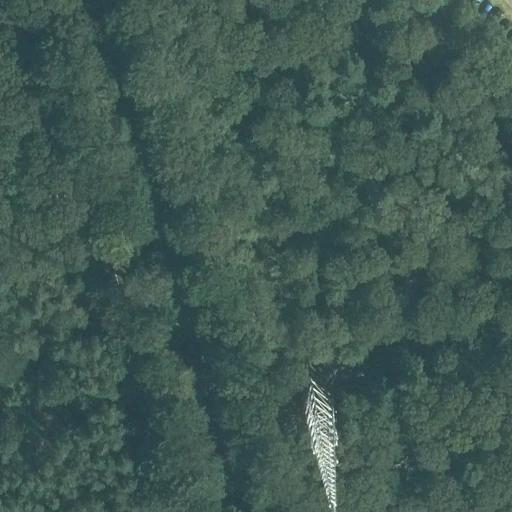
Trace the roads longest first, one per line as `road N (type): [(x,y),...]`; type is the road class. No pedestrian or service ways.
road 1 (secondary): [(244,511),(143,148),(93,0)]
road 2 (track): [(511,292),(199,350)]
